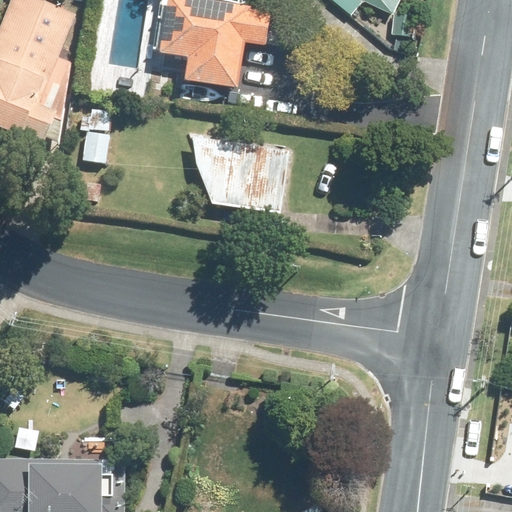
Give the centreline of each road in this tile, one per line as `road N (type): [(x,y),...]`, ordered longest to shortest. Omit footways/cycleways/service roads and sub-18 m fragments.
road 1 (residential): [(436,336),(30,275),(0,252)]
road 2 (tertiary): [(490,0),(436,336)]
road 3 (tertiary): [(436,336),(411,509)]
